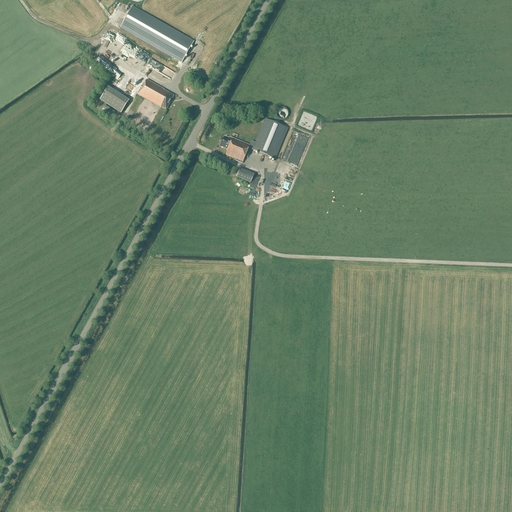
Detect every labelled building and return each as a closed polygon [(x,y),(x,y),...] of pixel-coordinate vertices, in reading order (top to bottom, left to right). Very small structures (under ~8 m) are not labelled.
[(132,7),(120,28),(181,63),(193,42),(132,7)] [(105,40),(132,53),(138,43),(110,29),(105,40)] [(115,71),(117,69),(101,56),(96,61),(112,75),(112,76),(117,80),(121,76),(115,71)] [(150,59),(147,64),(164,73),(172,78),(173,75),(174,73),(171,71),(171,70),(150,59)] [(143,84),(137,94),(161,108),(161,107),(166,110),(173,96),(169,94),(163,91),(164,90),(146,80),(144,84),(143,84)] [(121,114),(129,101),(108,88),(100,100),(121,114)] [(287,112),(286,110),(285,109),(283,108),(281,108),(279,109),(277,110),(276,112),(276,114),(276,116),(277,118),(279,119),(281,120),(283,120),(285,119),(286,118),(287,116),(288,114),(287,112)] [(224,138),(220,147),(227,150),(225,155),(236,160),(235,161),(242,164),(248,149),(274,160),(287,129),(265,119),(255,143),(251,141),(249,146),(229,137),(229,138),(225,137),(224,138)] [(236,177),(250,183),(253,175),(239,169),(236,177)]
